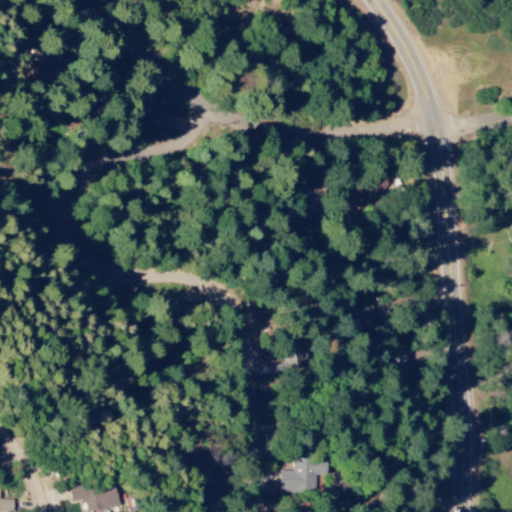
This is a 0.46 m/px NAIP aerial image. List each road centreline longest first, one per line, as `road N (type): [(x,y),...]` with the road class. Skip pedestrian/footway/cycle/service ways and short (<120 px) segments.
road 1 (residential): [(0,429),(36,467),(48,511),(260,500),(243,323),(210,283),(121,268),(85,247),(71,219),(84,187),(223,119)]
road 2 (tertiary): [(464,511),(449,145),(427,74),(383,0)]
road 3 (residential): [(511,121),(223,119),(86,0)]
